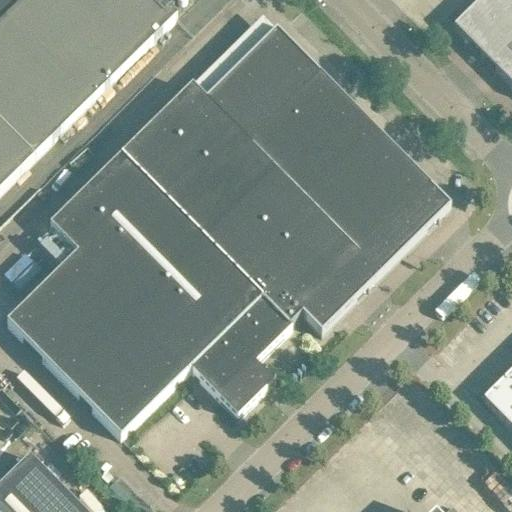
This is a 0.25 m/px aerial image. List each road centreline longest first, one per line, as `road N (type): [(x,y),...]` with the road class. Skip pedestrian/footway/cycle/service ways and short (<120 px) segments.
road 1 (unclassified): [(511,224),(217,511)]
road 2 (unknown): [(249,0),(0,258)]
road 3 (unclassified): [(339,0),(511,179)]
road 4 (unknown): [(0,346),(172,511)]
road 5 (unknown): [(394,339),(511,461)]
